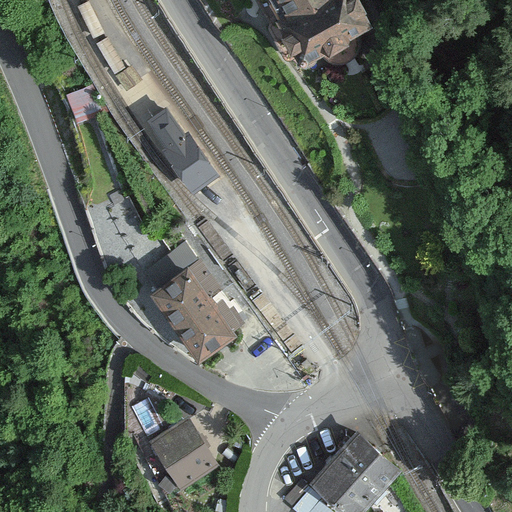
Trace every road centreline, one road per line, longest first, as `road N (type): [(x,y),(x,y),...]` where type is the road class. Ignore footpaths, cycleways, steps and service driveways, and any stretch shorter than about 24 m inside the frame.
road 1 (tertiary): [(0,24),(99,295),(154,351),(288,423)]
road 2 (tertiary): [(395,374),(368,285),(179,0)]
road 3 (track): [(511,152),(416,0)]
road 4 (tertiary): [(476,511),(395,374)]
